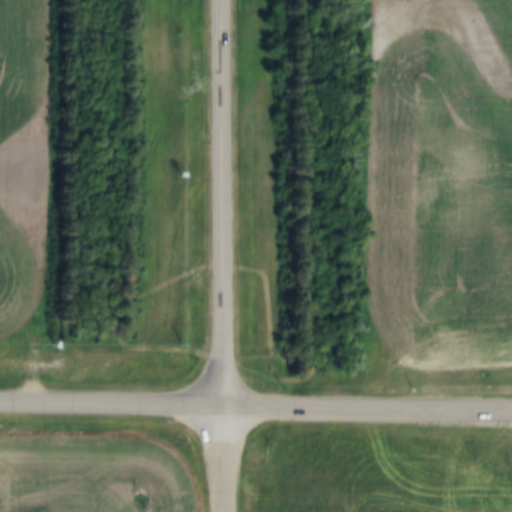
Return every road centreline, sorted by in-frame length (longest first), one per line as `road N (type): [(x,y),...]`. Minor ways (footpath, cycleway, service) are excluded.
road 1 (tertiary): [(225,406),(222,0)]
road 2 (residential): [(511,411),(225,406)]
road 3 (tertiary): [(225,406),(0,402)]
